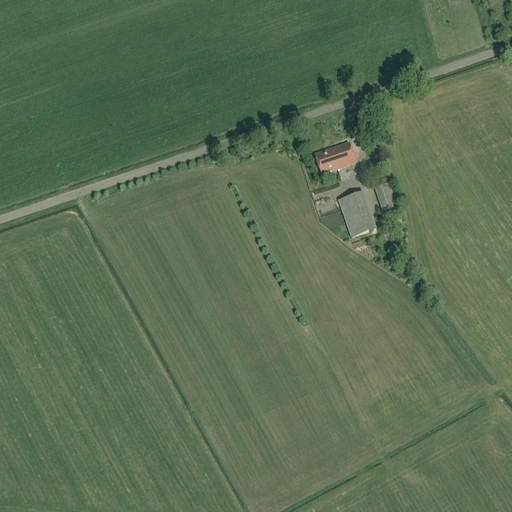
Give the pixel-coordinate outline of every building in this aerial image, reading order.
[(322,175),(356,164),(349,144),(315,156),(322,175)] [(383,212),(398,207),(390,183),(375,189),(383,212)] [(352,240),(377,231),(364,192),(339,201),(352,240)] [(272,222),(287,270),(324,258),(318,238),(311,241),(312,245),(303,248),(301,242),(306,240),(301,224),(299,225),(297,220),(282,225),(281,219),(272,222)] [(266,236),(271,234),(267,223),(262,225),(266,236)]
